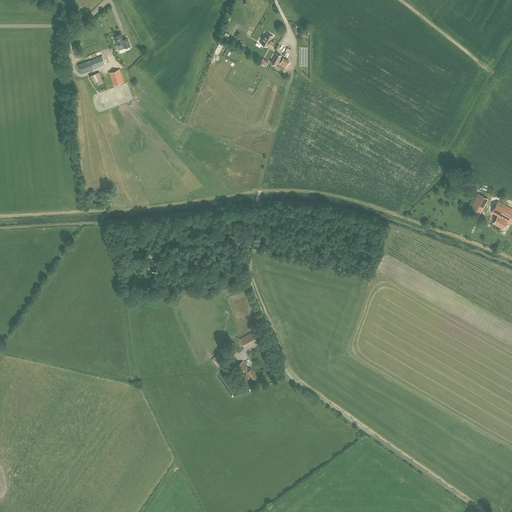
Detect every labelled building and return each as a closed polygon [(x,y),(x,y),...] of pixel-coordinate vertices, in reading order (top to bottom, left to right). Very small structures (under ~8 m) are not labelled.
[(260,42),(264,45),(267,46),(268,45),(272,47),(275,42),(271,40),(273,36),(266,33),(264,36),(263,36),(262,39),(261,41),(260,42)] [(114,36),(117,45),(116,45),(118,50),(125,48),(130,46),(127,38),(123,39),(121,34),(114,36)] [(276,53),(271,62),(276,65),(281,56),(276,53)] [(102,55),(89,60),(93,69),(105,64),(102,55)] [(89,60),(78,64),(81,73),(93,69),(89,60)] [(124,82),(122,75),(120,69),(109,73),(114,85),(124,82)] [(99,72),(90,75),(93,83),(102,79),(99,72)] [(478,195),(476,198),(486,203),(488,199),(478,194),(478,195)] [(511,209),(498,201),(492,212),(498,215),(493,223),(503,229),(508,220),(511,222),(511,209)] [(470,209),(469,210),(479,215),(481,210),(472,205),(470,209)] [(258,338),(255,331),(240,339),(244,346),(258,338)] [(234,354),(229,348),(224,352),(229,358),(234,354)] [(218,367),(225,360),(218,353),(212,359),(218,367)] [(252,369),(251,369),(251,368),(249,369),(242,361),(234,368),(244,380),(250,375),(253,379),(257,376),(252,369)]
